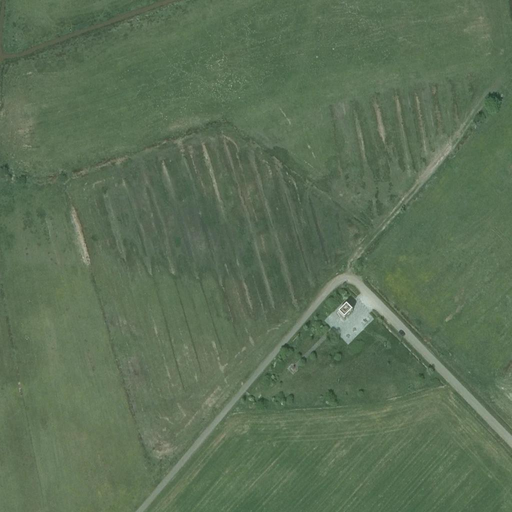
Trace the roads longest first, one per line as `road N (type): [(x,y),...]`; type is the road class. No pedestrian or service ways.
road 1 (unclassified): [(139,511),(345,277),(511,439)]
road 2 (track): [(345,277),(511,80)]
